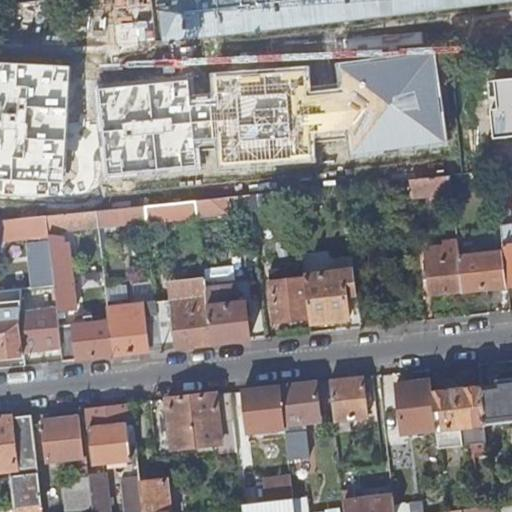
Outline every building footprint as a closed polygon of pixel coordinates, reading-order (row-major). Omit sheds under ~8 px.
[(511,0),(134,0),(136,11),(160,8),(160,10),(163,10),(166,41),(511,0)] [(161,84),(6,99),(11,149),(166,133),(161,84)] [(450,173),(409,177),(411,196),(452,191),(450,173)] [(222,207),(221,197),(201,199),(202,209),(222,207)] [(198,216),(196,199),(147,205),(148,221),(198,216)] [(148,221),(147,205),(115,208),(117,223),(148,221)] [(509,208),(500,209),(506,251),(509,284),(511,283),(511,224),(511,225),(509,208)] [(99,223),(97,210),(47,215),(48,229),(99,223)] [(48,229),(47,215),(0,219),(0,237),(40,234),(41,242),(50,242),(49,234),(48,229)] [(62,236),(49,234),(50,242),(55,284),(58,309),(58,312),(76,310),(68,241),(63,242),(62,236)] [(460,255),(458,238),(443,239),(444,244),(425,246),(428,268),(430,284),(431,293),(464,289),(460,255)] [(509,284),(506,251),(460,255),(464,289),(509,284)] [(358,294),(354,258),(333,261),(334,272),(306,275),(306,278),(310,317),(311,322),(350,317),(348,295),(358,294)] [(105,284),(104,271),(94,273),(96,285),(105,284)] [(163,350),(213,344),(209,305),(207,288),(206,278),(182,282),(185,311),(175,313),(173,299),(171,299),(157,301),(163,350)] [(310,317),(306,278),(271,282),(275,321),(310,317)] [(185,311),(182,282),(170,283),(171,299),(173,299),(175,313),(185,311)] [(213,344),(251,339),(246,301),(236,302),(234,285),(207,288),(209,305),(213,344)] [(21,305),(22,288),(0,290),(2,307),(21,305)] [(163,350),(157,301),(108,307),(109,319),(114,355),(163,350)] [(58,312),(58,309),(21,313),(20,322),(23,351),(62,346),(60,326),(58,312)] [(114,355),(109,319),(60,326),(62,346),(64,361),(114,355)] [(23,351),(20,322),(0,323),(0,357),(24,355),(23,351)] [(365,395),(363,376),(330,380),(335,420),(368,416),(366,399),(365,395)] [(511,420),(511,378),(497,380),(497,385),(482,387),(486,424),(511,420)] [(432,393),(430,380),(397,383),(402,433),(436,430),(432,393)] [(320,420),(316,382),(279,386),(285,429),(285,434),(301,432),(300,422),(320,420)] [(285,429),(279,386),(243,390),(248,433),(285,429)] [(461,427),(463,427),(466,444),(488,441),(486,424),(482,387),(457,390),(461,427)] [(457,390),(432,393),(436,430),(438,446),(463,443),(461,427),(457,390)] [(232,421),(229,392),(167,399),(173,448),(221,443),(219,423),(232,421)] [(121,470),(122,477),(140,475),(132,402),(126,404),(132,459),(133,469),(121,470)] [(132,459),(126,404),(87,408),(93,463),(132,459)] [(42,505),(32,414),(0,417),(0,471),(11,470),(15,504),(4,505),(5,509),(42,505)] [(93,508),(88,474),(86,457),(84,457),(79,416),(42,420),(47,462),(79,458),(81,477),(64,479),(67,510),(93,508)] [(110,511),(106,472),(88,474),(93,508),(93,511),(110,511)] [(143,511),(141,481),(140,477),(140,475),(122,477),(125,511),(143,511)] [(265,479),(268,502),(293,500),(293,498),(290,475),(265,479)] [(146,481),(141,481),(143,511),(170,511),(167,479),(146,481)] [(395,511),(394,495),(362,498),(361,488),(343,490),(345,511),(395,511)] [(308,511),(306,497),(293,498),(293,500),(294,511),(321,511),(322,511),(319,511),(308,511)] [(294,511),(293,500),(243,506),(243,511),(294,511)]
